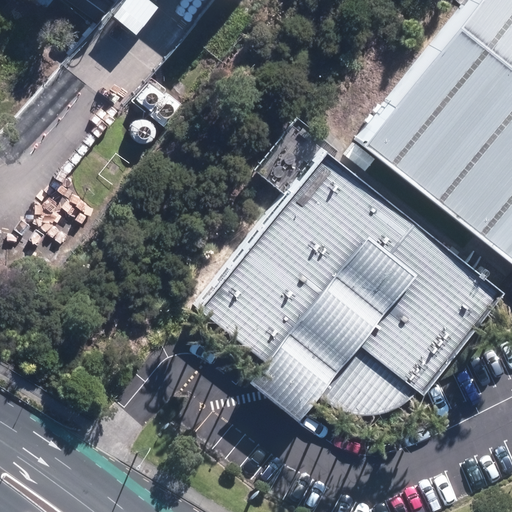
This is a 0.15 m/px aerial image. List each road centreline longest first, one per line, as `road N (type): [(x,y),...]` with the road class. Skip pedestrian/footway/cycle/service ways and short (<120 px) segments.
road 1 (unknown): [(0,161),(45,137),(55,112),(44,72),(0,34)]
road 2 (primary): [(0,422),(125,511)]
